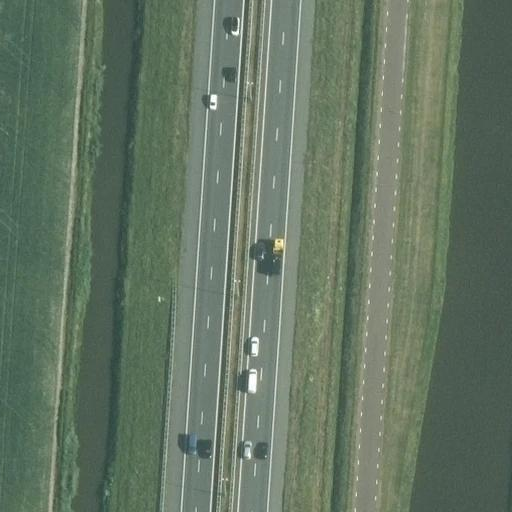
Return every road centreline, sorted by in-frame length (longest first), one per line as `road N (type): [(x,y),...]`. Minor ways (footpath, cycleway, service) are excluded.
road 1 (motorway): [(229,0),(196,511)]
road 2 (motorway): [(251,511),(284,0)]
